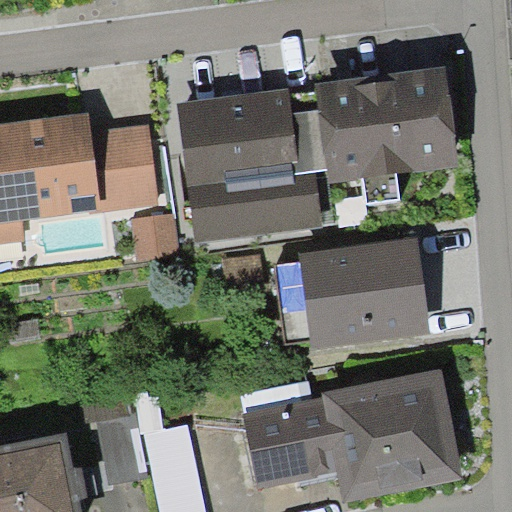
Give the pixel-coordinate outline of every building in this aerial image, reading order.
[(445,65),(315,84),(319,110),(327,170),(329,181),(361,176),(396,172),(460,162),(445,65)] [(288,87),(177,102),(187,186),(190,185),(197,243),(323,227),(315,171),(294,174),(292,160),(298,160),(291,113),(288,87)] [(319,110),(291,113),(298,160),(292,160),(294,174),(315,171),(327,170),(319,110)] [(35,118),(0,122),(0,243),(25,240),(23,219),(100,209),(91,131),(89,111),(35,118)] [(148,124),(91,131),(100,209),(101,212),(158,205),(148,124)] [(399,199),(396,172),(361,176),(365,204),(399,199)] [(174,213),(131,219),(137,261),(179,256),(174,213)] [(418,237),(299,252),(299,261),(310,339),(311,350),(430,334),(422,275),(418,237)] [(259,253),(221,258),(225,287),(263,282),(259,253)] [(310,339),(299,261),(275,265),(286,343),(310,339)] [(462,478),(440,368),(322,392),(322,396),(310,399),(246,412),(243,412),(258,488),(337,472),(343,502),(462,478)] [(243,395),(246,412),(310,399),(307,382),(243,395)] [(136,414),(98,421),(109,482),(148,475),(136,414)] [(205,511),(188,425),(145,434),(160,511),(205,511)] [(0,445),(0,511),(82,511),(80,499),(88,497),(85,482),(81,466),(74,467),(66,432),(0,445)]
